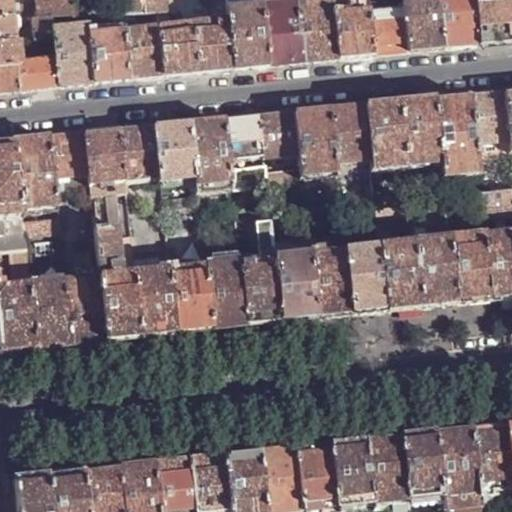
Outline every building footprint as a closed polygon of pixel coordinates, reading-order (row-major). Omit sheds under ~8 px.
[(9,0),(0,0),(0,19),(12,19),(9,0)] [(73,0),(35,0),(37,18),(51,17),(76,16),(73,0)] [(120,0),(122,16),(145,13),(143,0),(120,0)] [(143,0),(145,13),(157,13),(158,13),(166,14),(164,0),(143,0)] [(225,0),(212,0),(214,10),(227,10),(225,0)] [(367,0),(347,0),(349,16),(369,13),(368,3),(367,0)] [(402,0),(404,9),(409,55),(431,53),(444,52),(437,0),(402,0)] [(437,0),(444,52),(468,49),(479,48),(473,7),(471,0),(437,0)] [(511,0),(499,0),(500,5),(473,7),(479,48),(509,45),(511,44),(511,0)] [(333,2),(298,4),(303,66),(324,64),(338,62),(334,17),(333,2)] [(298,4),(262,7),(268,69),(292,67),(303,66),(298,4)] [(262,7),(227,11),(228,21),(234,73),(254,71),(268,69),(262,7)] [(404,9),(369,13),(374,59),(393,56),(409,55),(404,9)] [(214,12),(214,22),(228,21),(227,11),(227,10),(214,10),(214,12)] [(374,59),(369,13),(349,16),(334,17),(338,62),(360,60),(374,59)] [(37,18),(31,18),(32,40),(42,40),(45,40),(53,39),(52,29),(51,17),(37,18)] [(12,19),(0,19),(0,42),(15,41),(12,19)] [(159,29),(164,80),(169,79),(190,78),(223,74),(234,73),(228,21),(214,22),(194,23),(194,25),(159,29)] [(55,59),(58,91),(78,89),(93,87),(88,34),(87,25),(52,29),(53,39),(55,57),(55,59)] [(123,31),(128,83),(152,81),(164,80),(159,29),(158,27),(123,31)] [(123,31),(88,34),(93,87),(107,85),(128,83),(123,31)] [(45,40),(44,47),(44,46),(47,48),(48,51),(45,54),(44,59),(55,57),(53,39),(45,40)] [(32,40),(30,40),(31,49),(42,48),(42,40),(32,40)] [(15,41),(0,42),(0,69),(15,68),(15,66),(17,64),(15,41)] [(15,68),(18,95),(43,92),(58,91),(55,59),(55,57),(44,59),(24,61),(17,64),(15,66),(15,68)] [(15,68),(0,69),(0,96),(18,95),(15,68)] [(479,98),(471,98),(476,148),(511,144),(506,95),(479,98)] [(448,101),(436,102),(443,168),(444,182),(479,178),(476,148),(471,98),(448,101)] [(415,104),(401,105),(408,171),(443,168),(436,102),(415,104)] [(381,107),(366,109),(372,165),(373,175),(408,171),(401,105),(381,107)] [(344,111),(331,112),(336,168),(372,165),(366,109),(344,111)] [(307,115),(295,116),(299,158),(301,171),(302,179),(337,176),(336,168),(331,112),(307,115)] [(275,118),(259,120),(264,160),(264,162),(299,158),(295,116),(275,118)] [(240,121),(225,123),(229,164),(264,160),(259,120),(240,121)] [(203,125),(189,127),(195,182),(197,197),(232,193),(230,174),(229,164),(225,123),(203,125)] [(169,129),(155,130),(159,170),(160,181),(161,186),(195,182),(189,127),(169,129)] [(120,134),(125,184),(149,182),(148,171),(159,170),(155,130),(134,132),(120,134)] [(96,136),(85,137),(89,175),(89,178),(90,189),(125,186),(125,184),(120,134),(96,136)] [(65,139),(49,141),(53,179),(54,182),(89,178),(89,175),(85,137),(65,139)] [(27,143),(14,144),(21,214),(56,210),(55,193),(54,182),(53,179),(49,141),(27,143)] [(0,221),(0,222),(22,219),(21,214),(14,144),(0,145),(0,221)] [(232,193),(232,194),(267,189),(267,186),(266,176),(265,169),(230,174),(232,193)] [(266,176),(267,186),(302,182),(302,179),(301,171),(266,176)] [(89,178),(54,182),(55,193),(90,189),(89,178)] [(125,186),(90,189),(91,199),(127,196),(125,186)] [(511,193),(481,197),(483,222),(511,218),(511,193)] [(446,194),(435,195),(436,206),(446,205),(446,202),(446,194)] [(421,196),(410,197),(412,208),(423,207),(421,196)] [(410,197),(400,198),(401,209),(412,208),(410,197)] [(386,200),(376,201),(376,204),(376,212),(388,211),(386,200)] [(118,202),(94,204),(97,235),(117,233),(121,233),(118,202)] [(233,203),(225,204),(225,214),(234,213),(233,203)] [(376,204),(340,207),(341,216),(377,213),(376,212),(376,204)] [(423,207),(412,208),(412,218),(447,214),(446,205),(436,206),(423,207)] [(207,206),(198,207),(199,217),(208,216),(207,206)] [(377,213),(377,222),(412,218),(412,208),(401,209),(388,211),(376,212),(377,213)] [(22,219),(0,222),(2,238),(24,236),(22,225),(22,219)] [(57,222),(22,225),(24,236),(58,233),(57,222)] [(272,232),(257,233),(260,263),(275,261),(273,246),(272,232)] [(97,235),(94,235),(98,267),(99,280),(121,277),(117,242),(117,233),(97,235)] [(343,233),(308,237),(309,242),(310,256),(345,253),(343,237),(343,233)] [(379,233),(343,237),(345,253),(380,249),(379,233)] [(511,234),(485,237),(492,303),(511,300),(511,234)] [(2,238),(0,238),(0,257),(26,255),(24,236),(2,238)] [(485,237),(450,241),(457,306),(492,303),(485,237)] [(131,241),(117,242),(121,277),(134,276),(131,241)] [(450,241),(416,245),(422,310),(457,306),(450,241)] [(309,242),(297,244),(299,258),(310,256),(309,242)] [(297,244),(273,246),(275,261),(299,258),(297,244)] [(416,245),(380,249),(387,314),(422,310),(416,245)] [(238,249),(203,253),(205,268),(240,264),(238,249)] [(380,249),(345,253),(352,318),(387,314),(380,249)] [(345,253),(310,256),(317,322),(352,318),(345,253)] [(299,258),(275,261),(282,326),(317,322),(310,256),(299,258)] [(260,263),(240,264),(247,329),(282,326),(275,261),(260,263)] [(240,264),(205,268),(211,333),(247,329),(240,264)] [(98,267),(73,270),(73,283),(99,280),(98,267)] [(205,268),(170,272),(177,337),(211,333),(205,268)] [(27,271),(14,273),(16,286),(29,284),(27,271)] [(170,272),(134,276),(141,341),(177,337),(170,272)] [(121,277),(99,280),(105,345),(141,341),(134,276),(121,277)] [(73,283),(64,283),(70,349),(105,345),(99,280),(73,283)] [(64,283),(29,287),(36,353),(70,349),(64,283)] [(0,290),(0,356),(36,353),(29,287),(0,290)] [(304,353),(278,356),(279,365),(305,362),(304,353)] [(216,362),(186,366),(187,370),(187,375),(216,372),(216,362)] [(305,418),(279,421),(280,430),(305,427),(305,418)] [(231,426),(211,428),(211,437),(232,435),(231,426)] [(511,483),(506,427),(471,431),(478,496),(511,491),(511,483)] [(471,431),(435,435),(442,499),(443,511),(461,511),(479,510),(478,496),(471,431)] [(435,435),(400,439),(407,504),(442,499),(435,435)] [(400,439),(365,442),(372,507),(392,505),(407,504),(400,439)] [(365,442),(330,446),(337,511),(372,507),(365,442)] [(330,446),(295,450),(301,511),(328,511),(337,511),(330,446)] [(301,511),(295,450),(259,454),(265,511),(301,511)] [(265,511),(259,454),(223,458),(229,511),(265,511)] [(229,511),(223,458),(188,462),(193,511),(229,511)] [(193,511),(188,462),(154,466),(158,511),(193,511)] [(158,511),(154,466),(118,470),(122,511),(158,511)] [(122,511),(118,470),(84,474),(87,511),(122,511)] [(87,511),(84,474),(49,477),(52,511),(87,511)] [(14,482),(17,511),(52,511),(49,477),(14,482)]
